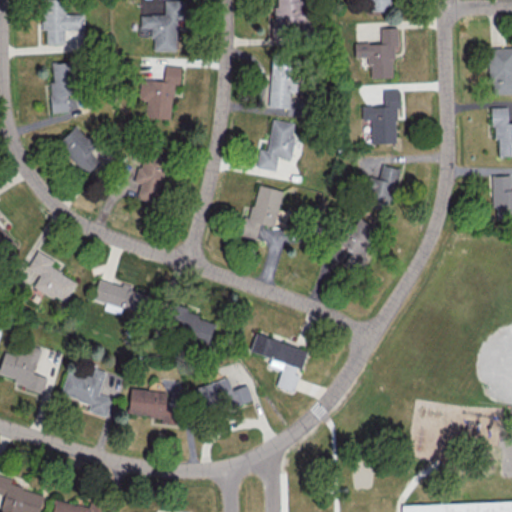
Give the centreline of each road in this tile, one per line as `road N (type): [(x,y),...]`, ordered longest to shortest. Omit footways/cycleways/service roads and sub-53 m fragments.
road 1 (residential): [(443,0),(448,156),(436,227),(369,344),(319,411),(227,471),(126,466),(0,425)]
road 2 (residential): [(369,344),(319,309),(65,215),(14,142),(0,0)]
road 3 (residential): [(184,262),(215,156),(226,0)]
